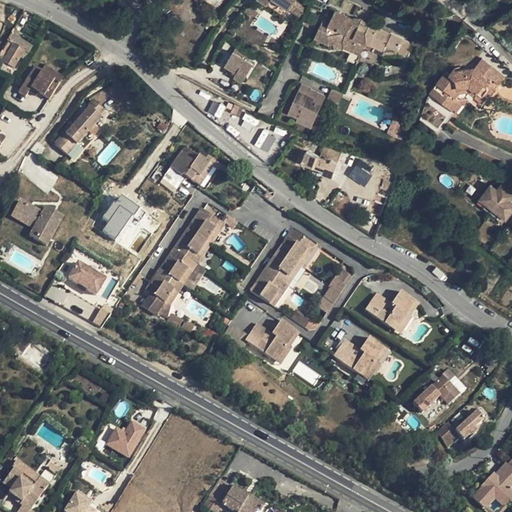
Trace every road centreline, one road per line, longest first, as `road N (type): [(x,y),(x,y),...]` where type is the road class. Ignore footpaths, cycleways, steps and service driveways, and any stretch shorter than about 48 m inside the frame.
road 1 (residential): [(19,0),(124,54),(278,185),(511,337)]
road 2 (secondary): [(0,291),(389,511)]
road 3 (unclassified): [(406,487),(417,475),(457,471),(486,455),(511,406)]
